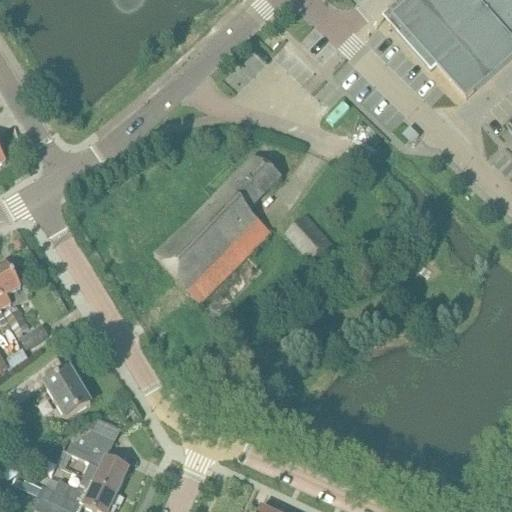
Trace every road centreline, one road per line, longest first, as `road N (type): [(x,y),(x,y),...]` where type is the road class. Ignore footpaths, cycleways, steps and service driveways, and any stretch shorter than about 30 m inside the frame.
road 1 (residential): [(212,443),(180,428),(34,197)]
road 2 (unclassified): [(511,204),(306,0)]
road 3 (tertiary): [(60,182),(274,0)]
road 4 (residential): [(362,511),(212,443)]
road 5 (residential): [(60,182),(0,78)]
